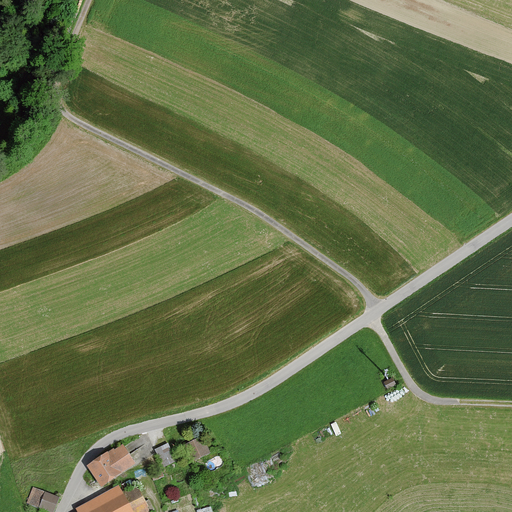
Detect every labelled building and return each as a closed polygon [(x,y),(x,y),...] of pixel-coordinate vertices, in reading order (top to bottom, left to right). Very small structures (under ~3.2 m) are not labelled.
[(210,458),(201,440),(182,449),(191,467),(210,458)] [(176,464),(167,447),(154,454),(163,471),(176,464)] [(137,469),(123,449),(115,455),(113,453),(86,471),(101,493),(137,469)] [(123,495),(120,490),(80,511),(148,511),(135,488),(123,495)] [(54,511),(59,503),(33,492),(26,507),(37,511),(54,511)]
